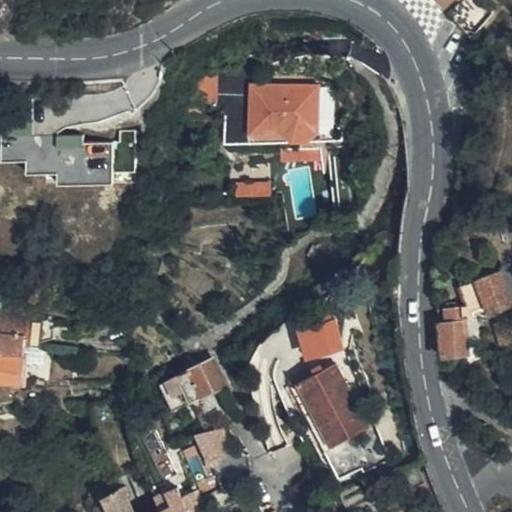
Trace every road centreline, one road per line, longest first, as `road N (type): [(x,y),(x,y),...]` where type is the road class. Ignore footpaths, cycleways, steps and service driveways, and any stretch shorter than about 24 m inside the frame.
road 1 (tertiary): [(358,0),(398,28),(430,96),(436,163),(421,263),(425,366),(460,485)]
road 2 (tertiary): [(0,55),(108,54),(170,33),(223,0)]
